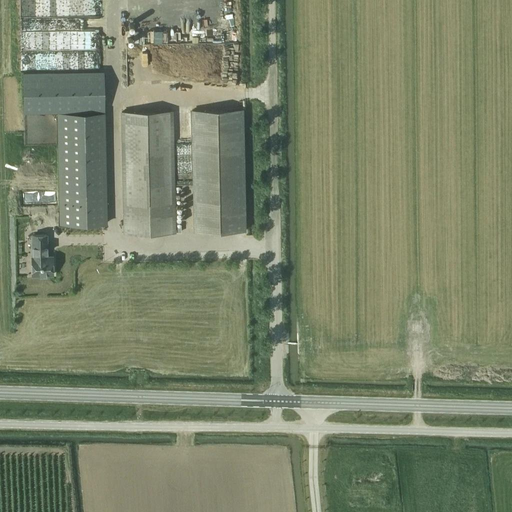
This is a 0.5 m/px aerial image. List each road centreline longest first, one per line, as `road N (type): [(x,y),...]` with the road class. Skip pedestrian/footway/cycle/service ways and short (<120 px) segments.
road 1 (unclassified): [(276,402),(271,0)]
road 2 (unknown): [(274,247),(114,241),(109,104)]
road 3 (secondary): [(276,402),(0,392)]
road 4 (unclassified): [(0,425),(276,428)]
road 5 (secondary): [(511,408),(276,402)]
road 6 (unclassified): [(276,428),(511,434)]
road 7 (unknown): [(109,104),(273,96)]
